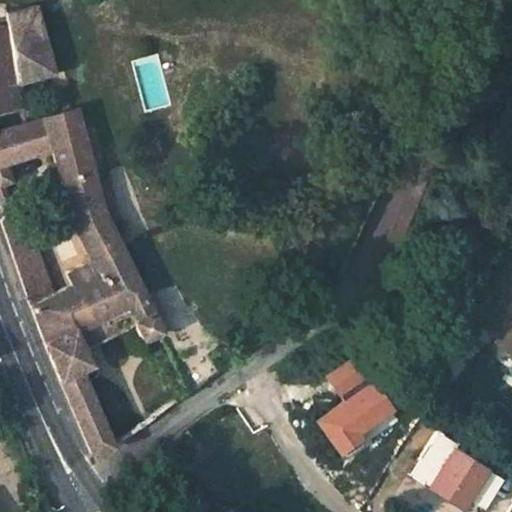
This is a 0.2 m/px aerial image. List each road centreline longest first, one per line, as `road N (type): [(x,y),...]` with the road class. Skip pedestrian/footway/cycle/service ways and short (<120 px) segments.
road 1 (residential): [(469,0),(384,222),(331,313),(94,483)]
road 2 (tertiary): [(33,382),(69,501)]
